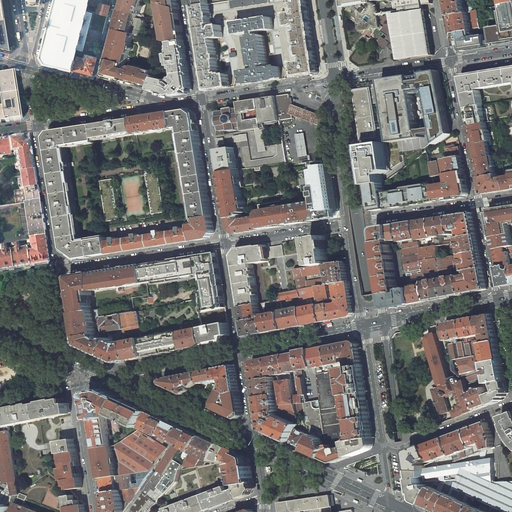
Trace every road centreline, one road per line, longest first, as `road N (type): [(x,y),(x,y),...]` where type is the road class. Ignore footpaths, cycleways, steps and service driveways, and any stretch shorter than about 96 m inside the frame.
road 1 (residential): [(60,270),(226,243)]
road 2 (primary): [(258,446),(121,380)]
road 3 (primary): [(334,78),(356,223)]
road 4 (residential): [(38,125),(60,270)]
road 5 (residential): [(226,243),(202,99)]
road 6 (residential): [(478,202),(449,60)]
road 7 (residential): [(334,78),(202,99)]
road 8 (residential): [(226,243),(356,223)]
road 9 (secondary): [(370,324),(242,349)]
road 10 (secondary): [(497,296),(370,324)]
road 11 (residential): [(390,448),(511,404)]
road 12 (residential): [(77,385),(97,511)]
road 13 (primary): [(370,324),(390,448)]
road 14 (secondary): [(242,349),(121,380)]
road 15 (residential): [(356,223),(478,202)]
